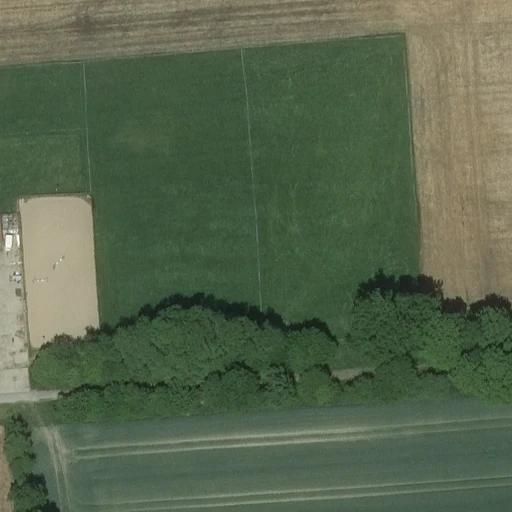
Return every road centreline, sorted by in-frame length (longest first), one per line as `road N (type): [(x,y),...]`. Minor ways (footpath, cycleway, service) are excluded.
road 1 (unclassified): [(0,400),(323,378)]
road 2 (track): [(511,364),(323,378)]
